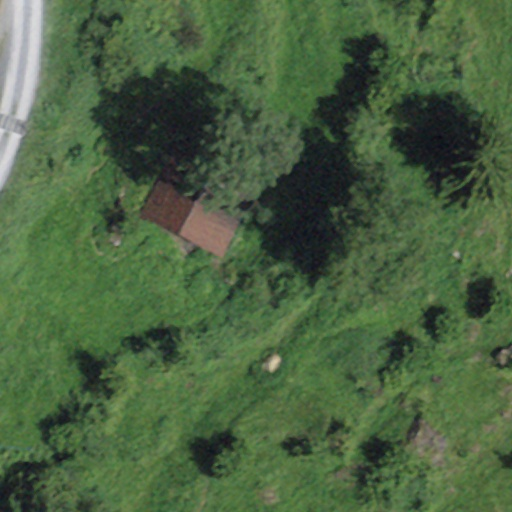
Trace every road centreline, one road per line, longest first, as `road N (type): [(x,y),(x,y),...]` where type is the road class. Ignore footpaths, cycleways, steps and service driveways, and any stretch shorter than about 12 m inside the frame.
road 1 (track): [(165,511),(196,438),(321,321),(344,259),(304,0)]
road 2 (track): [(0,111),(85,0)]
road 3 (track): [(0,133),(11,106),(23,0)]
